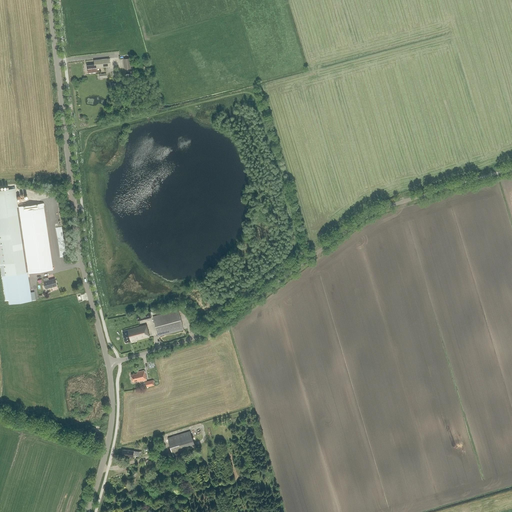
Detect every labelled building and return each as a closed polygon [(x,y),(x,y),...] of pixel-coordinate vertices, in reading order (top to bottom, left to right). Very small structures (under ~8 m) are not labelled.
[(94,65),(87,65),(88,73),(96,72),(96,68),(110,67),(109,58),(93,60),(94,65)] [(125,70),(133,69),(132,58),(124,59),(125,70)] [(0,266),(5,301),(8,300),(9,303),(31,300),(27,272),(17,207),(15,188),(0,190),(0,266)] [(53,268),(43,206),(44,206),(44,203),(17,207),(27,272),(53,268)] [(49,280),(48,278),(44,279),(44,282),(46,289),(56,286),(55,279),(49,280)] [(158,336),(184,329),(179,310),(153,317),(158,336)] [(131,342),(150,337),(147,324),(128,329),(128,330),(122,331),(126,343),(131,341),(131,342)] [(139,382),(147,380),(144,370),(137,372),(137,373),(131,375),(133,382),(139,381),(139,382)] [(174,457),(196,449),(190,431),(168,438),(174,457)] [(139,455),(140,452),(135,451),(123,450),(122,456),(126,457),(130,458),(130,457),(134,457),(134,455),(139,455)]
